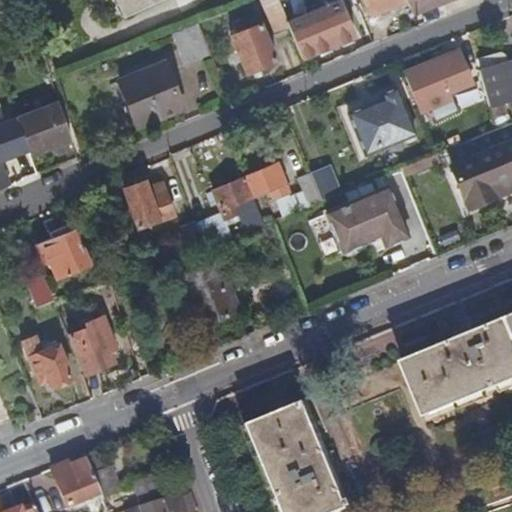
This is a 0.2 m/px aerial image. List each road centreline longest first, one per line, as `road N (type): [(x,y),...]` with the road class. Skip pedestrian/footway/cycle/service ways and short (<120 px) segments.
road 1 (residential): [(64,176),(465,21),(497,0)]
road 2 (residential): [(176,394),(511,252)]
road 3 (residential): [(0,466),(176,394)]
road 4 (residential): [(215,511),(176,394)]
